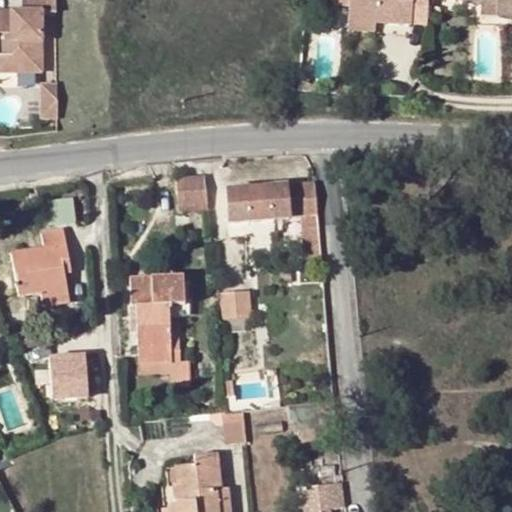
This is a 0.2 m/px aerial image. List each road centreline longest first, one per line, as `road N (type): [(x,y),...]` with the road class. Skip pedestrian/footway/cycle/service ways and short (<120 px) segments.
road 1 (residential): [(321,134),(355,511)]
road 2 (unknown): [(99,150),(103,311),(127,511)]
road 3 (tertiary): [(321,134),(235,134),(0,161)]
road 4 (tertiary): [(511,142),(321,134)]
